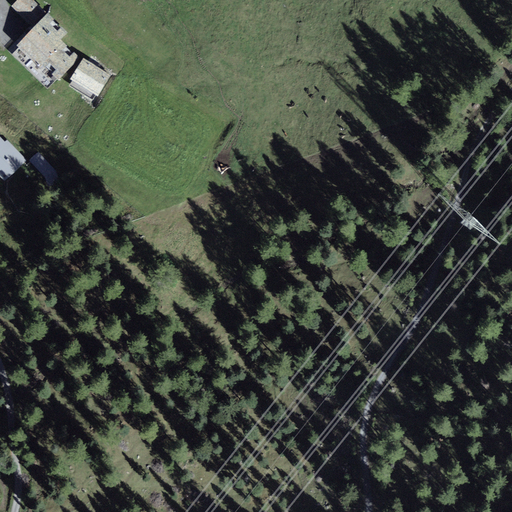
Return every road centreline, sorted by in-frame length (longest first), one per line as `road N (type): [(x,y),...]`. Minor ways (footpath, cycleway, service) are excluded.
road 1 (track): [(368,511),(363,427),(370,403),(421,309),(480,134),(511,92)]
road 2 (unclassified): [(15,511),(17,468),(0,365)]
